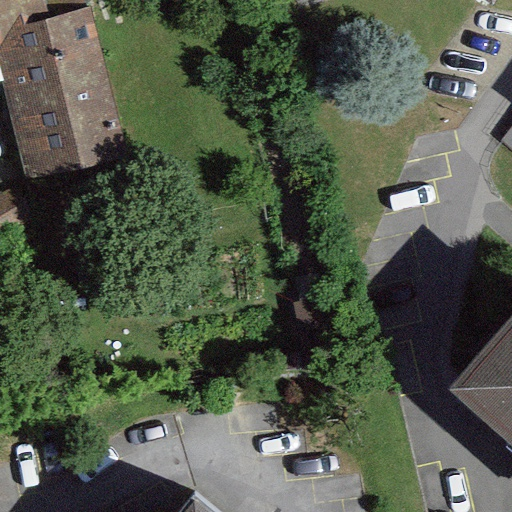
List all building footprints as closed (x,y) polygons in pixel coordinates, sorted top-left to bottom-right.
[(49,17),(44,0),(0,0),(0,48),(21,15),(32,22),(49,17)] [(475,0),(492,12),(501,0),(475,0)] [(0,48),(0,68),(27,182),(128,158),(93,7),(49,17),(32,22),(21,15),(0,48)] [(511,325),(450,397),(511,450),(511,325)] [(223,511),(199,493),(183,511),(223,511)]
